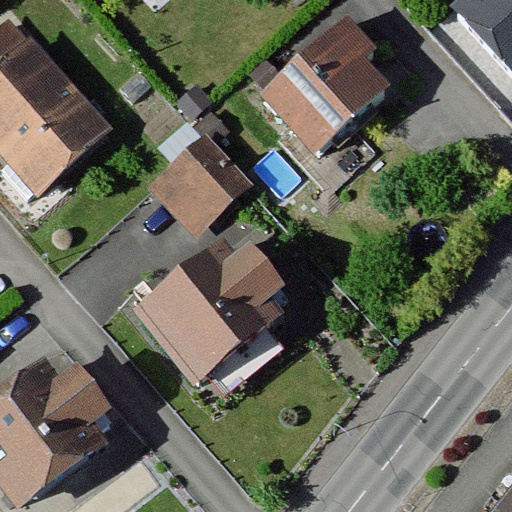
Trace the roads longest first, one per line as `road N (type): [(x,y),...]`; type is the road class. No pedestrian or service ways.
road 1 (residential): [(0,243),(238,511)]
road 2 (tertiary): [(344,511),(511,304)]
road 3 (residential): [(370,0),(511,154)]
